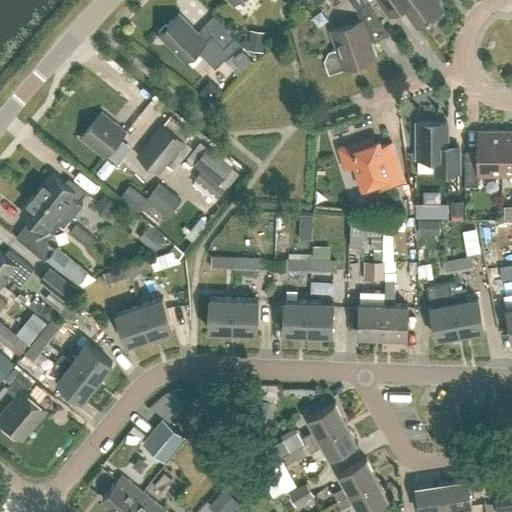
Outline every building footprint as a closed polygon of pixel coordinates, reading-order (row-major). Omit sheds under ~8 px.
[(349,0),(356,10),(366,2),(364,0),(349,0)] [(379,0),(390,15),(403,5),(418,26),(442,8),(436,0),(379,0)] [(197,33),(179,13),(158,33),(185,61),(197,49),(216,68),(241,44),(213,16),(203,27),(197,33)] [(329,73),(344,68),(374,58),(361,20),(332,30),(338,49),(328,52),(325,60),(329,73)] [(250,35),(249,49),(262,50),(264,36),(250,35)] [(233,60),(242,70),(251,61),(242,52),(233,60)] [(104,158),(126,132),(101,112),(80,138),(104,158)] [(161,173),(187,141),(164,122),(138,154),(161,173)] [(447,147),(447,122),(417,122),(417,158),(435,158),(435,172),(459,172),(459,147),(447,147)] [(502,174),(503,131),(478,131),(478,151),(465,151),(465,186),(478,186),(478,174),(502,174)] [(511,131),(503,131),(502,174),(511,173),(511,131)] [(375,148),(372,137),(339,148),(346,167),(355,164),(363,188),(379,182),(381,188),(404,180),(392,142),(375,148)] [(220,183),(234,165),(209,145),(195,163),(220,183)] [(103,161),(109,174),(124,167),(118,154),(103,161)] [(217,196),(223,188),(201,171),(195,179),(217,196)] [(52,172),(36,192),(60,211),(70,220),(83,205),(78,201),(86,192),(68,178),(64,183),(52,172)] [(161,182),(148,198),(169,215),(182,199),(161,182)] [(130,185),(122,195),(140,208),(147,199),(130,185)] [(54,218),(60,211),(36,192),(20,211),(33,222),(29,226),(46,240),(60,223),(54,218)] [(97,204),(109,214),(117,205),(104,195),(97,204)] [(452,216),(464,215),(464,201),(452,201),(452,216)] [(417,203),(417,216),(450,216),(450,203),(417,203)] [(91,213),(80,223),(112,260),(127,247),(109,227),(105,231),(91,213)] [(369,220),(369,234),(381,234),(381,220),(369,220)] [(441,233),(441,220),(420,220),(420,233),(441,233)] [(75,224),(70,229),(88,244),(93,238),(75,224)] [(312,239),(313,228),(301,228),(301,239),(312,239)] [(468,254),(482,251),(478,228),(464,230),(468,254)] [(147,242),(154,248),(163,238),(156,232),(147,242)] [(278,234),(278,245),(289,245),(289,234),(278,234)] [(73,279),(84,266),(58,245),(47,258),(73,279)] [(175,245),(170,252),(178,259),(184,253),(175,245)] [(0,278),(2,281),(7,275),(20,285),(33,269),(8,249),(4,254),(0,251),(0,278)] [(235,268),(235,255),(212,255),(211,268),(235,268)] [(261,256),(235,255),(235,268),(261,269),(261,256)] [(446,272),(474,267),(472,257),(472,255),(443,260),(446,272)] [(127,265),(131,277),(154,269),(151,258),(150,257),(127,265)] [(289,270),(310,270),(310,258),(289,257),(289,270)] [(310,258),(310,270),(336,271),(337,258),(310,258)] [(365,260),(365,273),(385,274),(386,261),(365,260)] [(419,265),(419,279),(432,277),(431,263),(419,265)] [(502,279),(511,277),(511,264),(500,267),(502,279)] [(108,285),(131,277),(127,265),(104,272),(108,285)] [(66,300),(76,286),(51,266),(40,279),(66,300)] [(460,332),(452,291),(450,281),(427,286),(431,305),(430,305),(436,337),(460,332)] [(452,291),(460,332),(484,328),(478,296),(467,298),(465,289),(452,291)] [(360,302),(359,335),(383,335),(384,303),(385,292),(361,291),(360,302)] [(29,305),(39,312),(45,304),(35,297),(29,305)] [(140,305),(150,336),(173,328),(163,297),(140,305)] [(232,330),(234,298),(210,297),(209,329),(232,330)] [(234,298),(232,330),(257,331),(259,299),(234,298)] [(308,333),(309,301),(285,300),(284,332),(308,333)] [(309,301),(308,333),(332,334),(333,302),(309,301)] [(49,303),(41,312),(50,319),(57,310),(49,303)] [(384,303),(383,335),(407,336),(408,304),(397,304),(384,303)] [(127,343),(150,336),(140,305),(117,313),(127,343)] [(38,332),(47,321),(34,312),(25,322),(38,332)] [(39,336),(49,343),(64,324),(54,316),(39,336)] [(0,338),(20,355),(29,343),(0,319),(0,338)] [(25,354),(35,361),(49,343),(39,336),(25,354)] [(72,361),(97,381),(112,362),(87,342),(73,360),(72,361)] [(0,378),(2,380),(16,363),(0,349),(0,378)] [(97,381),(72,361),(73,360),(64,352),(56,362),(65,370),(57,380),(82,400),(97,381)] [(15,367),(5,379),(10,384),(21,372),(15,367)] [(0,420),(23,439),(47,410),(25,392),(33,382),(21,372),(10,384),(8,387),(17,395),(0,414),(0,420)] [(314,430),(302,437),(306,444),(347,422),(336,401),(307,417),(314,430)] [(164,461),(185,435),(166,420),(145,446),(164,461)] [(271,435),(265,422),(256,427),(262,439),(271,435)] [(347,422),(306,444),(311,452),(322,446),(330,458),(358,442),(347,422)] [(283,439),(289,451),(304,443),(298,431),(283,439)] [(202,466),(209,455),(195,448),(189,459),(202,466)] [(338,500),(378,478),(367,457),(338,473),(345,486),(333,493),(338,500)] [(292,488),(316,473),(308,461),(284,475),(292,488)] [(260,473),(273,497),(285,491),(271,466),(260,473)] [(511,511),(511,472),(495,475),(500,511),(511,511)] [(162,489),(171,478),(164,473),(155,484),(162,489)] [(119,511),(126,511),(143,491),(122,474),(103,498),(119,511)] [(378,478),(338,500),(342,508),(354,502),(359,511),(364,511),(389,498),(378,478)] [(442,482),(446,511),(456,511),(457,511),(456,511),(452,511),(452,508),(472,505),(470,496),(474,495),(472,480),(468,480),(468,478),(442,482)] [(446,511),(442,482),(417,486),(417,488),(413,488),(415,504),(419,503),(420,511),(424,511),(440,510),(439,511),(446,511)] [(296,506),(314,496),(307,483),(289,494),(296,506)] [(225,489),(210,506),(217,511),(232,511),(240,502),(225,489)] [(143,491),(126,511),(162,511),(165,509),(143,491)] [(486,504),(486,511),(496,511),(495,503),(486,504)]
